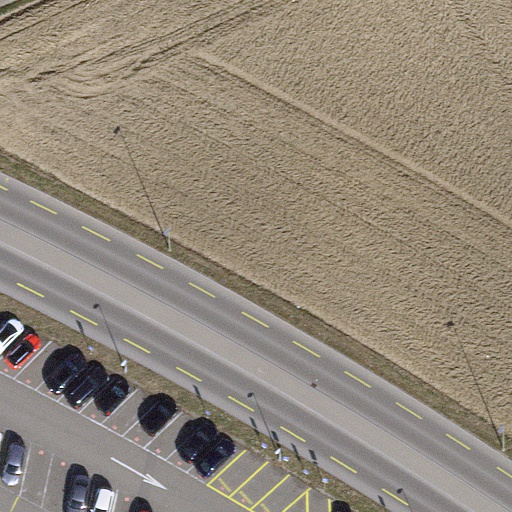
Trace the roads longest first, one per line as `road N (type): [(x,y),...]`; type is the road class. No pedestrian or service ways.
road 1 (primary): [(511,495),(267,344),(0,202)]
road 2 (primary): [(0,253),(270,400),(446,511)]
